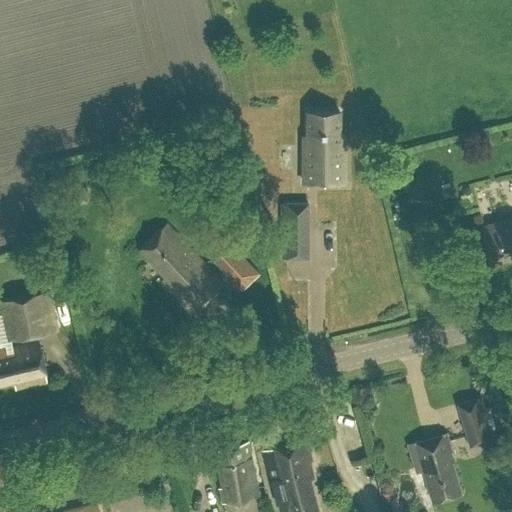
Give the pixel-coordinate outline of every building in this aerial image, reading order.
[(342,122),(310,121),(310,153),(306,153),(305,193),(345,194),(346,154),(342,154),(342,122)] [(245,165),(225,165),(225,189),(245,190),(245,165)] [(306,213),(285,213),(285,238),(305,238),(306,213)] [(186,250),(166,227),(140,249),(164,277),(161,279),(190,313),(223,285),(190,246),(186,250)] [(511,227),(484,235),(492,269),(511,264),(511,227)] [(262,272),(231,239),(211,259),(242,291),(262,272)] [(0,341),(59,328),(50,288),(0,299),(0,341)] [(45,381),(37,343),(0,351),(0,384),(15,381),(16,387),(45,381)] [(491,438),(478,395),(455,401),(468,445),(491,438)] [(452,462),(444,435),(406,447),(414,474),(421,472),(430,504),(459,495),(450,463),(452,462)] [(312,461),(306,439),(261,452),(273,494),(276,493),(281,511),(316,511),(307,480),(314,478),(309,462),(312,461)] [(220,502),(258,494),(247,443),(213,450),(221,489),(217,490),(220,502)] [(103,511),(101,503),(68,511),(67,511),(103,511)]
